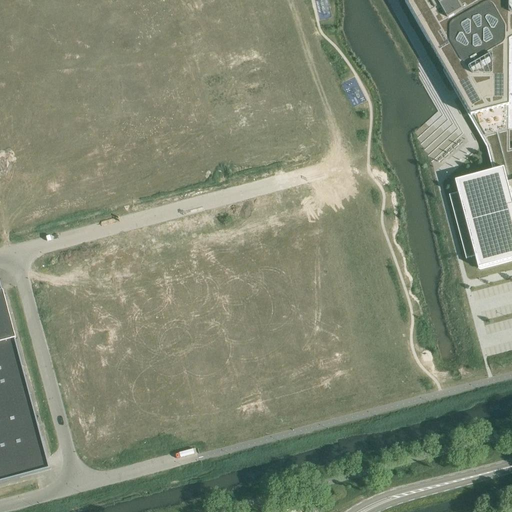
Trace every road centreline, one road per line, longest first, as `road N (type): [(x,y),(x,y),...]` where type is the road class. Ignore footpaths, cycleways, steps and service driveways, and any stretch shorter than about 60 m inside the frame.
road 1 (unclassified): [(318,171),(15,251)]
road 2 (unclassified): [(15,251),(78,487)]
road 3 (secondary): [(361,511),(511,466)]
road 4 (unclassified): [(78,487),(199,455)]
